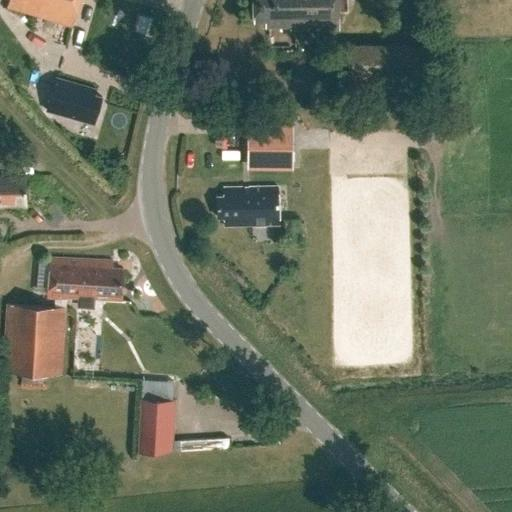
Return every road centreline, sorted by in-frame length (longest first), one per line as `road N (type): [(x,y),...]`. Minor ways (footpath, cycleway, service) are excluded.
road 1 (tertiary): [(405,511),(200,306),(162,251),(149,205),(152,151),(195,0)]
road 2 (track): [(115,226),(0,107)]
